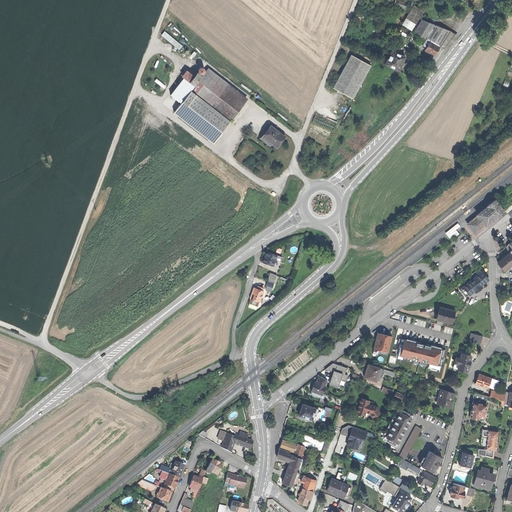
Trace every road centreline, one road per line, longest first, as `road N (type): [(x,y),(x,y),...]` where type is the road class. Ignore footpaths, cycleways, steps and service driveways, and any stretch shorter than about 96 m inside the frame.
road 1 (track): [(41,344),(168,0)]
road 2 (residential): [(258,404),(483,235)]
road 3 (unclassified): [(356,0),(293,161),(312,186)]
road 4 (track): [(511,137),(383,241),(344,245)]
road 5 (track): [(351,246),(511,121)]
road 6 (secondary): [(340,200),(421,107),(462,44)]
road 7 (secondary): [(462,44),(384,138),(325,184)]
road 8 (residential): [(430,504),(467,380),(502,337)]
road 9 (secondary): [(336,257),(255,332),(249,355),(258,404)]
road 10 (secondary): [(88,371),(218,272)]
road 11 (residential): [(260,479),(203,446),(170,511)]
